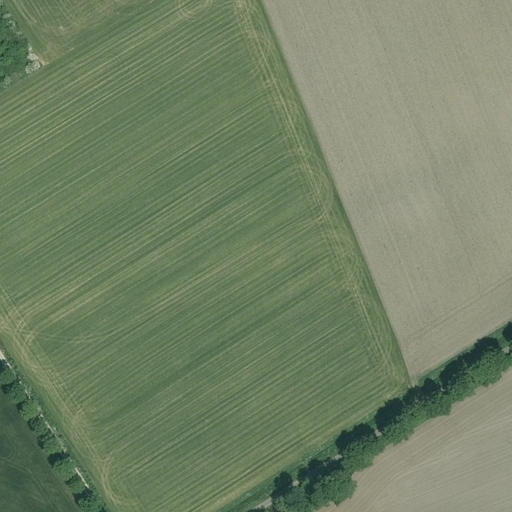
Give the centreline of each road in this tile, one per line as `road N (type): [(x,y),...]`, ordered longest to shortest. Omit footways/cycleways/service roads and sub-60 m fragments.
road 1 (residential): [(253,511),(511,343)]
road 2 (track): [(96,511),(0,359)]
